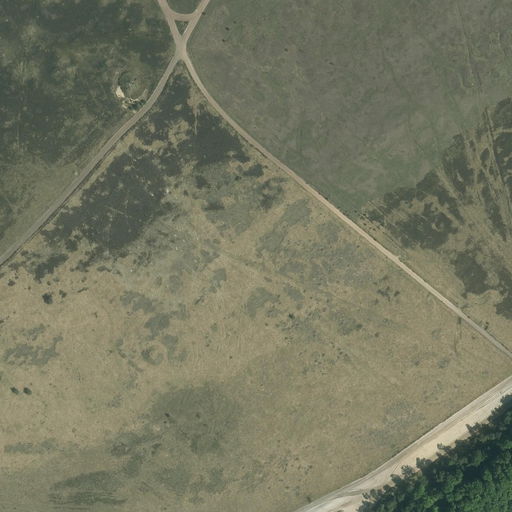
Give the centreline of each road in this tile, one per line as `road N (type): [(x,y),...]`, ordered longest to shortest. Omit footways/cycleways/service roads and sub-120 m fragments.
road 1 (unknown): [(181,49),(230,123),(511,355)]
road 2 (track): [(0,263),(150,104),(181,49)]
road 3 (unknown): [(511,376),(391,462)]
